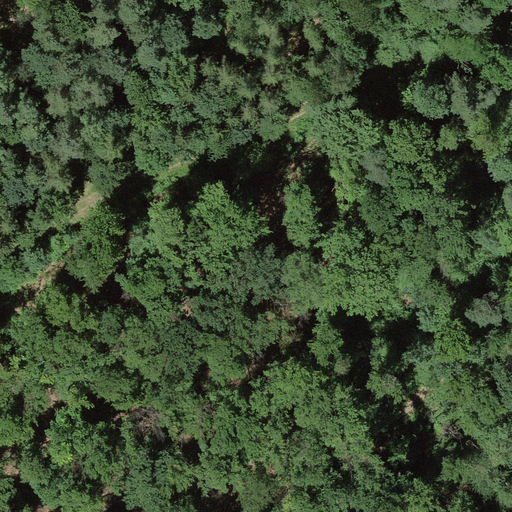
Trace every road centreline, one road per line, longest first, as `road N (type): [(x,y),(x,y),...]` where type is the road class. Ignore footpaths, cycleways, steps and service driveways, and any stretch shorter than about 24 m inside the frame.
road 1 (track): [(511,49),(406,65),(0,252)]
road 2 (track): [(511,272),(473,329),(397,392),(300,511)]
